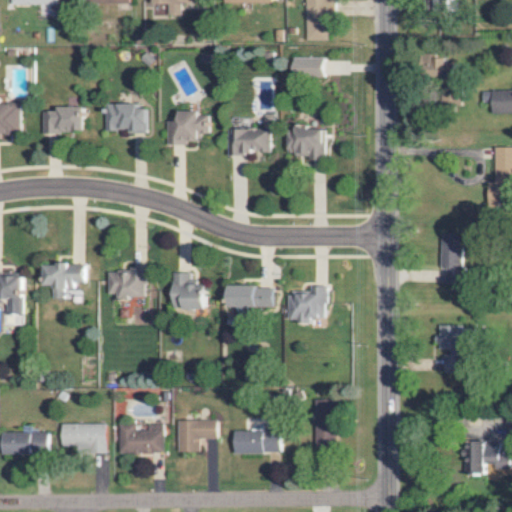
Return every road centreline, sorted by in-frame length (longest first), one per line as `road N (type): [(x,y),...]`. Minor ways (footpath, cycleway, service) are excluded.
road 1 (residential): [(387,0),(388,511)]
road 2 (residential): [(392,239),(249,236),(113,192),(0,192)]
road 3 (residential): [(388,501),(0,503)]
